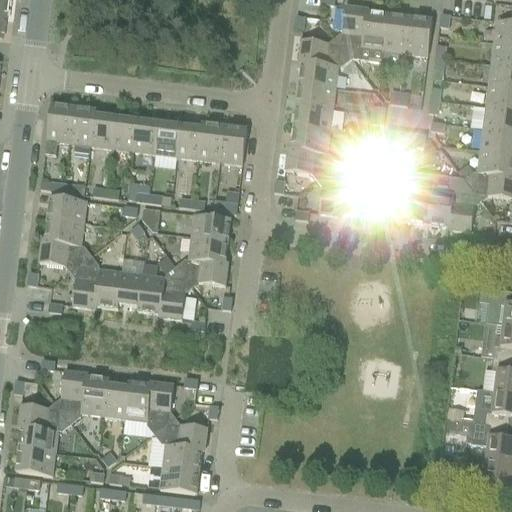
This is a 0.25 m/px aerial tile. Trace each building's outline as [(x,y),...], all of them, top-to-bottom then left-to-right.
[(335,1),(325,0),(322,0),(321,8),(334,10),(335,1)] [(362,53),(367,17),(363,16),(363,13),(344,11),(341,37),(334,43),(340,50),(361,53),(362,53)] [(382,68),(388,19),(367,17),(362,53),(361,53),(360,57),(351,64),(382,68)] [(403,72),(405,59),(409,22),(388,19),(382,68),(382,69),(403,72)] [(448,32),(449,20),(441,19),(439,31),(448,32)] [(303,34),(304,21),(296,21),(294,33),(303,34)] [(432,25),(409,22),(405,59),(427,61),(432,25)] [(511,27),(496,26),(494,47),(511,49),(511,27)] [(338,71),(340,50),(334,43),(327,48),(301,45),(299,63),(302,64),(302,67),(338,72),(338,71)] [(511,49),(494,47),(491,69),(511,71),(511,49)] [(340,50),(338,71),(341,71),(351,64),(340,50)] [(361,53),(340,50),(351,64),(360,57),(361,53)] [(445,51),(437,50),(435,62),(444,63),(445,51)] [(433,75),(442,76),(444,63),(435,62),(433,75)] [(335,93),(338,72),(302,67),(299,89),(335,93)] [(511,93),(511,71),(491,69),(488,91),(511,93)] [(299,89),(296,111),(332,115),(335,93),(299,89)] [(511,115),(511,93),(488,91),(485,112),(511,115)] [(438,106),(440,94),(431,93),(430,105),(438,106)] [(398,110),(400,98),(391,96),(390,109),(398,110)] [(407,111),(408,99),(400,98),(398,110),(407,111)] [(437,119),(438,106),(430,105),(428,118),(437,119)] [(69,148),(73,112),(51,109),(45,159),(56,160),(58,147),(69,148)] [(330,136),(332,115),(296,111),(293,132),(330,136)] [(384,121),(385,113),(372,111),(371,120),(384,121)] [(90,151),(95,115),(73,112),(69,148),(74,149),(73,156),(90,158),(90,151)] [(511,137),(511,115),(485,112),(483,134),(511,137)] [(112,154),(116,122),(95,120),(96,115),(95,115),(90,151),(112,154)] [(383,130),(384,121),(371,120),(370,128),(383,130)] [(133,157),(137,125),(116,122),(112,154),(133,157)] [(155,159),(159,128),(137,125),(133,157),(155,159)] [(443,137),(444,129),(431,127),(430,136),(443,137)] [(176,162),(181,130),(159,128),(155,159),(176,162)] [(198,165),(203,128),(201,128),(201,133),(181,130),(176,162),(198,165)] [(219,167),(224,131),(203,128),(198,165),(219,167)] [(242,170),(246,134),(224,131),(219,167),(242,170)] [(327,158),(330,136),(293,132),(290,153),(327,158)] [(511,137),(483,134),(480,155),(511,159),(511,137)] [(394,149),(395,136),(387,135),(385,147),(394,149)] [(404,137),(395,136),(394,149),(402,150),(404,137)] [(424,152),(425,140),(417,138),(415,151),(424,152)] [(290,153),(290,157),(287,157),(285,175),(311,179),(317,185),(324,179),(327,159),(327,158),(290,153)] [(511,180),(511,159),(480,155),(477,177),(511,180)] [(327,159),(324,179),(338,169),(331,160),(327,159)] [(339,168),(338,169),(345,178),(345,182),(340,218),(363,221),(369,172),(340,168),(339,168)] [(338,169),(324,179),(345,182),(345,178),(338,169)] [(385,219),(390,174),(369,172),(363,221),(385,224),(386,219),(385,219)] [(406,222),(412,177),(390,174),(385,219),(386,219),(405,222),(406,222)] [(427,229),(433,179),(412,177),(406,222),(405,222),(405,227),(427,229)] [(473,177),(464,184),(475,198),(477,178),(473,177)] [(511,180),(477,177),(477,178),(475,198),(481,206),(487,201),(511,203),(511,180)] [(324,179),(317,185),(322,192),(318,219),(337,221),(337,218),(340,218),(345,182),(324,179)] [(448,232),(453,195),(454,196),(454,192),(464,184),(462,183),(433,179),(427,229),(448,232)] [(454,192),(454,196),(475,198),(464,184),(454,192)] [(282,198),(284,186),(275,185),(274,197),(282,198)] [(63,197),(64,188),(42,186),(40,194),(63,197)] [(75,199),(76,190),(64,188),(63,197),(75,199)] [(143,189),(142,198),(137,198),(136,206),(148,208),(150,199),(151,190),(143,189)] [(105,202),(107,194),(94,192),(93,201),(105,202)] [(119,195),(107,194),(105,202),(118,204),(119,195)] [(474,211),(481,206),(475,198),(453,195),(448,232),(452,232),(452,235),(471,238),(474,211)] [(237,208),(238,198),(227,196),(226,206),(237,208)] [(162,201),(150,199),(148,208),(161,209),(162,201)] [(86,206),(70,204),(50,202),(47,224),(84,228),(86,206)] [(191,213),(192,205),(180,203),(179,212),(191,213)] [(205,206),(192,205),(191,213),(204,215),(205,206)] [(236,219),(237,208),(226,206),(224,217),(236,219)] [(138,212),(125,211),(124,221),(137,223),(138,212)] [(143,213),(142,224),(152,236),(156,237),(159,215),(143,213)] [(307,226),(308,217),(296,215),(295,224),(307,226)] [(230,224),(210,222),(194,220),(191,242),(227,247),(230,224)] [(81,250),(84,228),(47,224),(45,246),(81,250)] [(145,237),(139,228),(130,235),(137,244),(145,237)] [(493,249),(494,240),(481,239),(480,248),(493,249)] [(225,269),(227,247),(191,242),(189,264),(225,269)] [(81,251),(81,250),(45,246),(44,249),(41,249),(39,267),(65,271),(71,278),(78,272),(81,251)] [(81,251),(78,272),(92,261),(85,252),(81,251)] [(92,261),(78,272),(99,274),(99,271),(92,261)] [(185,264),(175,272),(186,285),(188,264),(185,264)] [(224,272),(225,269),(189,264),(188,264),(186,285),(192,293),(198,288),(225,291),(227,273),(224,272)] [(95,311),(99,274),(78,272),(71,278),(76,284),(73,311),(91,313),(91,310),(95,311)] [(166,279),(165,283),(186,285),(175,272),(166,279)] [(117,313),(121,277),(99,274),(95,311),(117,313)] [(38,278),(37,278),(29,277),(27,290),(36,291),(38,278)] [(138,316),(143,280),(121,277),(117,313),(118,314),(118,309),(138,311),(137,316),(138,316)] [(160,319),(165,282),(143,280),(138,316),(160,319)] [(185,298),(192,293),(186,285),(165,283),(165,282),(160,319),(164,319),(163,322),(182,325),(185,298)] [(511,331),(511,297),(481,293),(479,307),(489,308),(487,328),(503,330),(511,331)] [(230,315),(232,302),(223,301),(221,314),(230,315)] [(61,318),(62,309),(49,308),(48,317),(61,318)] [(192,326),(191,334),(203,336),(204,327),(192,326)] [(511,331),(503,330),(501,342),(495,341),(492,363),(511,365),(511,331)] [(511,365),(492,363),(491,375),(497,376),(495,397),(511,398),(511,365)] [(53,375),(54,366),(42,365),(41,373),(53,375)] [(82,418),(86,382),(82,381),(83,378),(64,376),(61,402),(54,408),(60,416),(81,418),(82,418)] [(107,389),(108,389),(109,385),(86,382),(82,418),(103,421),(107,389)] [(196,393),(197,384),(184,383),(183,391),(196,393)] [(23,399),(24,386),(15,385),(14,398),(23,399)] [(146,426),(151,390),(128,387),(128,392),(129,392),(124,424),(146,426)] [(170,416),(174,390),(155,387),(155,390),(151,390),(146,426),(147,427),(167,429),(175,423),(170,416)] [(129,392),(128,392),(108,389),(107,389),(103,421),(124,424),(129,392)] [(478,395),(474,428),(508,432),(510,421),(511,421),(511,398),(495,397),(478,395)] [(60,416),(54,408),(47,413),(21,410),(19,428),(22,429),(21,433),(57,438),(58,436),(60,416)] [(217,424),(218,411),(209,410),(208,423),(217,424)] [(60,416),(58,436),(61,437),(71,429),(60,416)] [(81,418),(60,416),(71,429),(80,422),(81,418)] [(207,433),(206,433),(181,430),(175,423),(167,429),(165,450),(201,455),(202,451),(204,452),(207,433)] [(147,427),(146,430),(154,440),(167,429),(147,427)] [(511,443),(507,443),(508,432),(474,428),(472,450),(488,452),(486,463),(511,466),(511,443)] [(167,429),(154,440),(161,449),(165,450),(167,429)] [(55,459),(57,438),(21,433),(18,454),(55,459)] [(198,477),(201,455),(165,450),(162,472),(198,477)] [(52,481),(55,459),(18,454),(16,476),(52,481)] [(117,465),(110,457),(101,464),(109,472),(117,465)] [(511,488),(511,466),(486,463),(484,484),(477,483),(476,496),(500,499),(501,488),(511,488)] [(195,499),(198,477),(162,472),(159,494),(195,499)] [(91,477),(90,486),(102,487),(104,479),(91,477)] [(110,479),(108,488),(121,490),(122,481),(110,479)] [(26,493),(27,483),(15,482),(14,491),(26,493)] [(39,485),(27,483),(26,493),(38,494),(39,485)] [(69,498),(71,489),(58,487),(57,497),(69,498)] [(83,491),(71,489),(69,498),(82,500),(83,491)] [(112,503),(113,494),(101,493),(100,502),(112,503)] [(126,496),(113,494),(112,503),(125,505),(126,496)] [(154,509),(155,500),(144,499),(143,507),(154,509)] [(176,511),(177,503),(155,500),(154,509),(176,511)] [(180,511),(198,511),(199,505),(177,503),(176,511),(180,511)]
